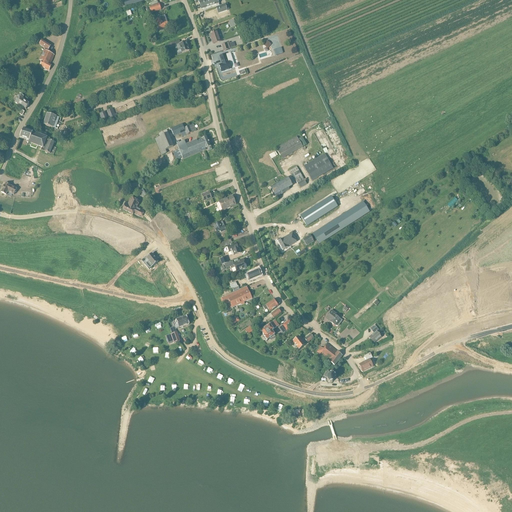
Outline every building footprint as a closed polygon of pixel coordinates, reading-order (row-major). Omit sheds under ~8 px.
[(228,11),(227,10),(225,4),(223,5),(219,6),(219,4),(217,0),(202,0),(199,1),(201,9),(215,5),(216,7),(216,8),(218,14),(225,12),(228,11)] [(151,13),(161,10),(159,4),(149,8),(151,13)] [(159,30),(169,27),(165,16),(160,17),(161,19),(156,21),(159,30)] [(211,38),(212,41),(214,41),(215,44),(222,41),(221,38),(220,38),(217,31),(210,34),(209,35),(210,38),(211,38)] [(40,45),(48,51),(51,46),(43,40),(40,45)] [(179,41),(172,43),(168,44),(169,48),(179,44),(182,53),(189,51),(186,42),(180,44),(179,41)] [(272,44),(267,41),(263,45),(268,49),(272,44)] [(222,45),(224,51),(232,49),(230,43),(222,45)] [(43,62),(41,67),(49,71),(51,65),(50,64),(54,55),(44,51),(40,61),(43,62)] [(222,72),(231,69),(229,62),(228,62),(226,54),(219,56),(222,64),(219,65),(222,72)] [(15,103),(26,110),(29,104),(23,100),(24,98),(19,95),(15,103)] [(59,118),(56,117),(47,114),(43,125),(56,129),(59,118)] [(182,137),(196,131),(194,125),(187,127),(187,125),(183,126),(182,124),(171,129),(174,137),(181,134),(182,137)] [(328,139),(336,135),(332,124),(324,128),(328,139)] [(20,137),(29,140),(32,131),(24,128),(20,137)] [(155,139),(162,156),(167,154),(165,150),(174,147),(167,130),(161,132),(159,134),(160,137),(155,139)] [(50,139),(47,138),(48,138),(32,131),(29,140),(28,142),(42,148),(41,150),(47,152),(45,156),(49,157),(54,142),(49,140),(50,139)] [(200,139),(192,142),(186,145),(185,141),(177,144),(179,150),(173,152),(176,160),(182,158),(183,160),(197,154),(206,150),(205,149),(207,148),(209,151),(212,150),(211,147),(207,137),(201,140),(200,139)] [(279,147),(276,149),(282,160),(286,158),(279,147)] [(325,154),(307,164),(306,163),(303,165),(312,181),(333,169),(325,154)] [(300,189),(307,185),(297,167),(289,171),(293,179),(294,178),(300,189)] [(288,177),(270,187),(276,197),(289,189),(289,188),(292,186),(288,177)] [(6,195),(7,192),(14,195),(17,189),(6,183),(1,192),(6,195)] [(210,192),(202,195),(204,202),(212,199),(210,192)] [(232,196),(219,202),(223,211),(236,205),(232,196)] [(309,211),(300,216),(302,218),(302,219),(307,226),(313,222),(338,207),(331,196),(309,211)] [(130,199),(128,202),(128,204),(126,203),(123,210),(133,215),(134,213),(138,214),(140,210),(137,209),(138,207),(139,203),(140,202),(131,197),(130,199)] [(448,204),(451,207),(458,201),(455,197),(448,204)] [(312,234),(312,235),(316,241),(319,245),(353,223),(346,213),(317,232),(314,233),(313,234),(312,234)] [(222,222),(214,225),(217,234),(226,231),(222,222)] [(290,235),(278,242),(283,251),(287,248),(288,248),(286,245),(294,241),(291,237),(295,235),(293,232),(290,234),(290,235)] [(310,236),(303,240),(306,246),(314,242),(310,236)] [(220,248),(232,244),(230,240),(219,244),(220,248)] [(239,248),(238,248),(236,244),(227,247),(229,252),(230,252),(232,255),(234,254),(234,255),(241,253),(239,248)] [(158,262),(151,253),(142,261),(149,270),(158,262)] [(219,259),(221,265),(228,263),(226,257),(219,259)] [(228,263),(221,265),(222,266),(224,265),(226,269),(234,266),(236,272),(247,267),(244,260),(234,264),(233,261),(228,263)] [(258,270),(247,274),(249,280),(260,276),(258,270)] [(247,288),(222,299),(224,303),(229,300),(233,307),(252,298),(247,288)] [(274,300),(266,305),(263,307),(265,310),(268,308),(270,312),(278,306),(274,300)] [(271,314),(274,318),(281,313),(278,309),(271,314)] [(331,311),(326,318),(331,322),(330,322),(335,326),(335,325),(336,326),(337,326),(338,326),(342,321),(335,315),(336,315),(331,311)] [(175,330),(189,325),(186,317),(172,322),(175,328),(175,330)] [(275,335),(272,331),(279,326),(277,323),(275,321),(261,331),(264,336),(264,337),(263,339),(265,340),(267,341),(271,338),(272,340),(276,337),(274,335),(275,335)] [(287,331),(292,327),(288,322),(283,325),(287,331)] [(254,332),(250,326),(245,330),(249,336),(254,332)] [(180,341),(175,330),(175,328),(170,329),(172,335),(166,337),(169,344),(173,342),(174,343),(180,341)] [(372,331),(374,334),(369,338),(374,343),(381,337),(377,332),(379,331),(376,328),(373,330),(372,331)] [(305,339),(308,343),(314,338),(311,334),(305,339)] [(299,336),(292,341),(299,350),(305,345),(299,336)] [(327,344),(323,349),(321,347),(317,352),(320,355),(321,353),(331,360),(329,362),(335,366),(342,356),(327,344)] [(361,372),(363,372),(373,367),(369,360),(373,358),(370,354),(365,357),(367,361),(359,365),(361,369),(361,370),(361,372)] [(324,377),(328,379),(327,380),(328,381),(329,383),(333,382),(334,380),(334,379),(334,378),(336,377),(332,371),(329,373),(328,372),(325,374),(324,377)]
